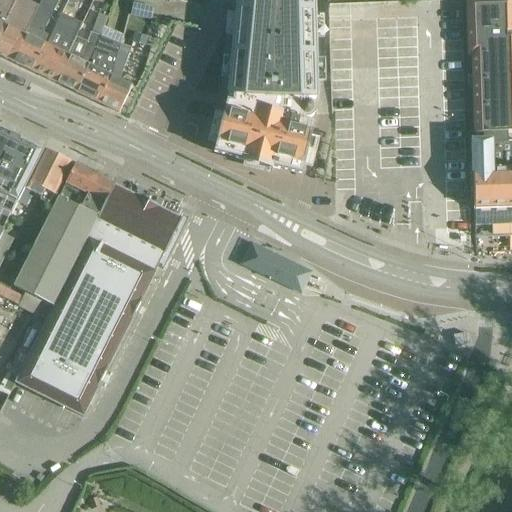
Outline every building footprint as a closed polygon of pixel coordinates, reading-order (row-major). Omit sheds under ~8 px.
[(14,0),(8,14),(0,29),(0,56),(11,62),(37,10),(16,0),(14,0)] [(0,0),(0,29),(8,14),(14,0),(0,0)] [(41,0),(37,10),(11,62),(32,72),(50,38),(38,32),(39,29),(43,31),(57,0),(41,0)] [(132,0),(131,5),(153,10),(155,0),(132,0)] [(226,102),(213,153),(299,175),(312,123),(303,121),(303,119),(309,118),(311,117),(312,116),(313,114),(314,112),(314,110),(314,108),(313,106),(311,103),(308,102),(305,101),(305,99),(314,99),(310,0),(237,0),(228,96),(232,97),(232,103),(226,102)] [(509,1),(467,2),(469,55),(473,55),(476,147),(476,165),(476,170),(472,170),(471,170),(472,173),(473,211),(474,211),(511,209),(511,144),(506,144),(505,133),(511,132),(511,38),(504,39),(504,33),(510,33),(509,1)] [(153,10),(131,5),(129,15),(151,20),(153,10)] [(50,38),(32,72),(53,82),(67,55),(75,38),(81,25),(60,15),(50,38)] [(75,38),(67,55),(53,82),(74,93),(90,61),(99,38),(106,18),(98,15),(91,34),(90,33),(86,43),(75,38)] [(136,32),(133,41),(146,45),(148,36),(136,32)] [(113,69),(112,68),(119,45),(99,38),(90,61),(74,93),(96,103),(113,69)] [(113,69),(96,103),(118,114),(131,87),(118,80),(130,49),(119,45),(112,68),(113,69)] [(139,78),(118,119),(139,130),(160,89),(139,78)] [(404,113),(389,112),(388,128),(403,129),(404,113)] [(320,113),(320,131),(337,130),(337,113),(320,113)] [(0,210),(10,215),(17,202),(43,151),(17,139),(15,142),(10,139),(12,136),(0,130),(0,210)] [(405,158),(402,136),(387,138),(390,160),(405,158)] [(43,151),(17,202),(25,206),(29,197),(26,196),(29,191),(40,197),(44,190),(55,195),(70,164),(43,151)] [(112,185),(96,177),(73,166),(65,183),(86,193),(80,206),(59,196),(13,288),(51,307),(53,304),(76,259),(75,259),(96,218),(112,185)] [(54,305),(14,384),(35,395),(37,396),(58,406),(58,407),(60,408),(60,407),(81,418),(96,389),(107,368),(107,367),(113,355),(114,355),(115,353),(114,353),(121,340),(132,319),(131,319),(138,306),(149,284),(155,271),(155,272),(156,270),(156,269),(163,254),(164,255),(181,220),(170,215),(170,214),(168,213),(168,214),(158,208),(158,207),(136,197),(125,192),(123,191),(112,185),(96,218),(54,305)] [(453,209),(455,225),(471,223),(468,207),(453,209)] [(0,236),(0,265),(13,241),(1,234),(0,236)] [(255,248),(245,267),(296,291),(305,273),(281,261),(255,248)] [(455,336),(451,336),(453,347),(466,344),(465,341),(464,334),(455,336)] [(99,508),(95,499),(87,502),(91,511),(99,508)]
